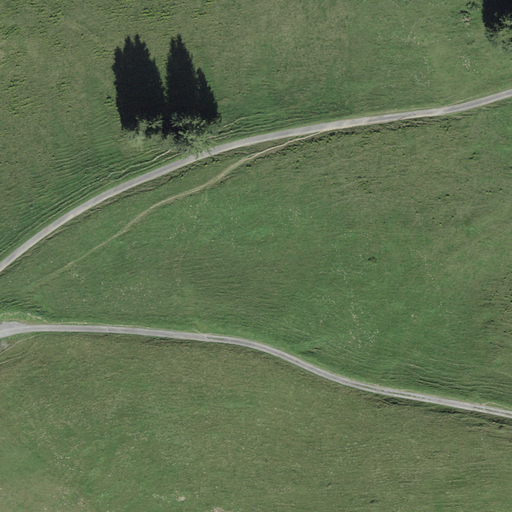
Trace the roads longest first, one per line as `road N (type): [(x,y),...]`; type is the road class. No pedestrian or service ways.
road 1 (track): [(511,93),(202,154),(82,208),(0,267)]
road 2 (track): [(0,334),(81,328),(235,341),(345,381),(511,415)]
